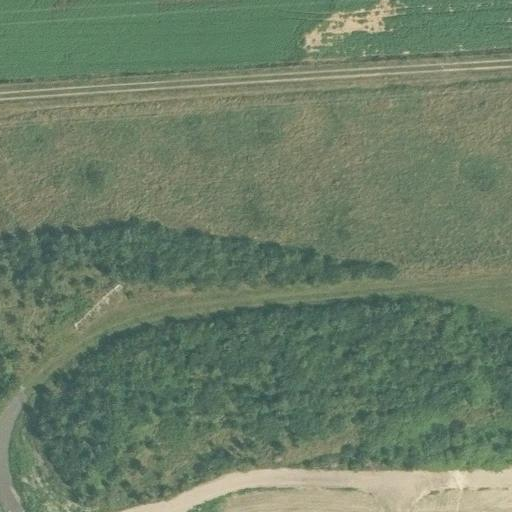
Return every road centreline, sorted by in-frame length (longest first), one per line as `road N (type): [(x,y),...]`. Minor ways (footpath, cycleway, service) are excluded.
road 1 (track): [(0,434),(52,372),(115,330),(511,281)]
road 2 (track): [(0,105),(511,73)]
